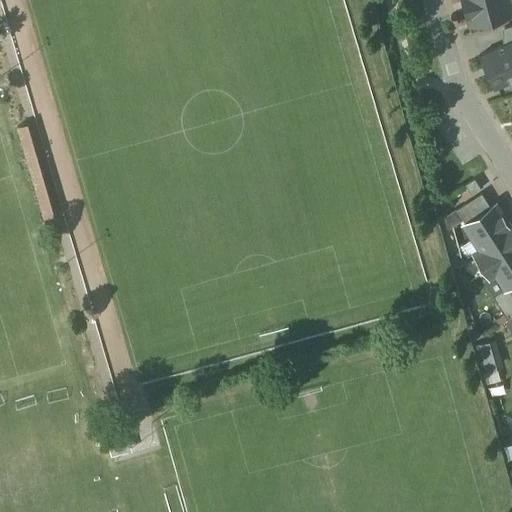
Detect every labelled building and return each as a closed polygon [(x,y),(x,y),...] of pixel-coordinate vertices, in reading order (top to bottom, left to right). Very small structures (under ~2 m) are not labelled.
[(460,0),(469,29),(511,17),(507,0),(460,0)] [(511,38),(476,57),(493,92),(511,82),(511,38)] [(445,191),(455,218),(487,205),(477,179),(445,191)] [(511,240),(511,228),(496,202),(456,227),(478,262),(511,240)] [(511,287),(511,240),(478,262),(499,296),(511,287)] [(511,315),(503,321),(511,335),(511,315)] [(471,346),(478,372),(500,365),(492,339),(471,346)] [(120,426),(102,430),(107,454),(125,450),(120,426)]
